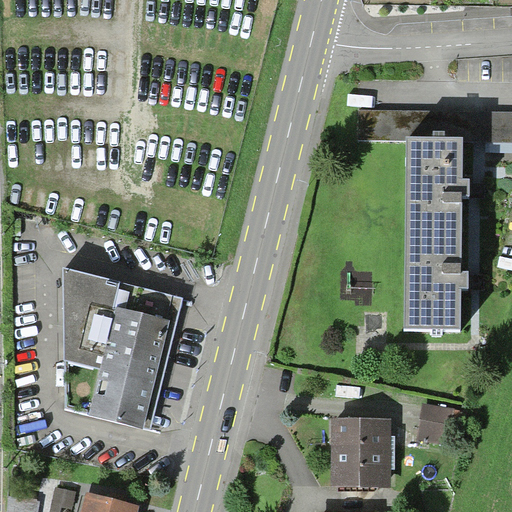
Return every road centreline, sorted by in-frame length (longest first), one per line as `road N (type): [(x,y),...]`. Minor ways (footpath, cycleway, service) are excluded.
road 1 (primary): [(313,42),(196,511)]
road 2 (residential): [(511,39),(390,49),(313,42)]
